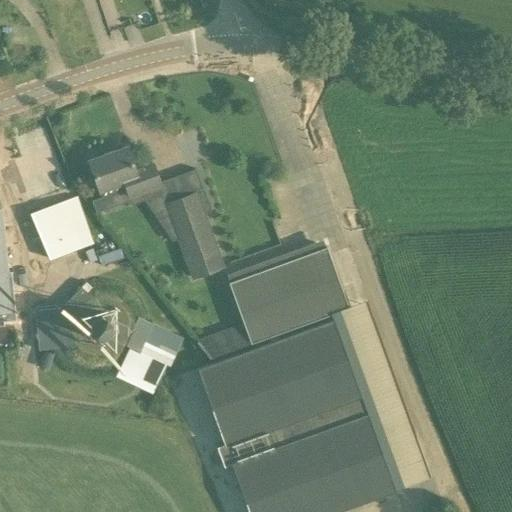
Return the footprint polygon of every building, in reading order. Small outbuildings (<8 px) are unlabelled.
[(210,210),(195,169),(159,183),(152,163),(134,170),(125,147),(88,161),(102,200),(127,191),(135,194),(139,193),(158,221),(170,217),(193,278),(222,267),(202,213),(210,210)] [(51,261),(93,243),(77,197),(30,214),(51,261)] [(209,359),(330,314),(348,308),(325,247),(227,283),(243,326),(196,343),(209,359)] [(7,272),(0,272),(0,321),(2,321),(15,320),(10,272),(7,272)] [(156,387),(167,364),(140,352),(152,324),(138,318),(132,331),(130,330),(131,324),(130,317),(128,311),(125,306),(119,302),(112,299),(103,298),(97,298),(93,299),(81,288),(65,305),(33,308),(37,350),(67,348),(74,343),(80,349),(86,353),(92,355),(99,357),(105,357),(111,355),(116,353),(121,349),(123,346),(129,348),(119,369),(156,387)] [(224,466),(231,464),(248,511),(334,511),(394,490),(366,413),(360,396),(332,319),(196,368),(224,445),(217,447),(224,466)]
